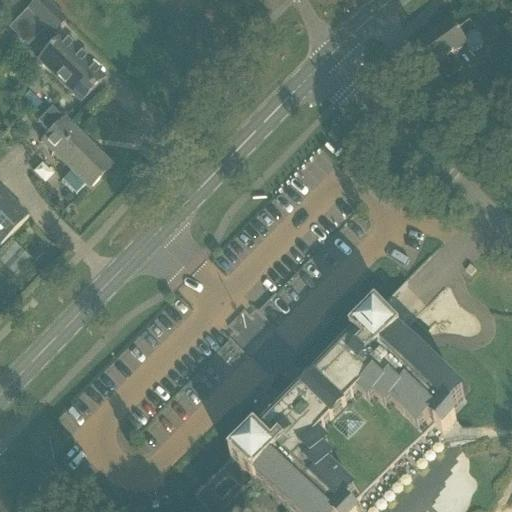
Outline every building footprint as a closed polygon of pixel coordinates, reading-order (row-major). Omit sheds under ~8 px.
[(9,32),(26,49),(44,32),(51,39),(66,23),(43,0),(41,0),(39,2),(9,32)] [(420,50),(434,70),(437,69),(447,83),(462,73),(451,58),(466,47),(469,51),(473,53),(477,52),(481,49),(483,45),(482,41),(470,24),(457,33),(453,27),(420,50)] [(60,41),(37,64),(80,105),(102,82),(60,41)] [(467,130),(486,156),(509,139),(476,94),(463,104),(476,123),(467,130)] [(42,147),(71,174),(61,184),(75,198),(85,188),(89,192),(111,170),(49,109),(34,124),(50,139),(42,147)] [(0,194),(0,249),(28,221),(0,194)] [(402,336),(378,313),(352,339),(358,344),(311,392),(305,398),(262,441),(257,436),(231,462),(255,486),(258,483),(286,511),(347,511),(430,427),(444,440),(457,427),(449,419),(465,403),(399,338),(402,336)]
